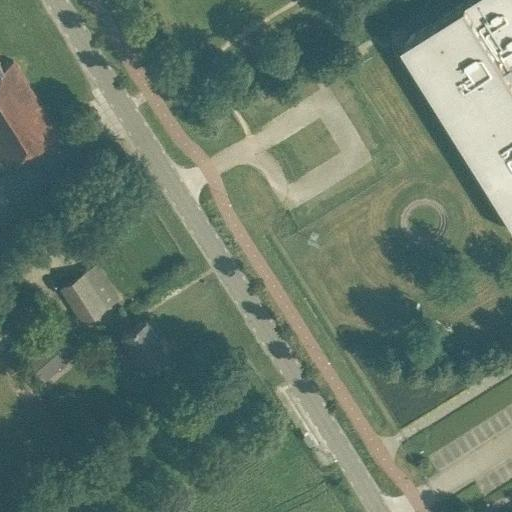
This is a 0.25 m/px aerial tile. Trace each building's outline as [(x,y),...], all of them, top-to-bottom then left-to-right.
[(427,75),(504,200),(506,198),(508,204),(511,207),(511,208),(511,210),(511,211),(511,0),(465,0),(404,39),(420,65),(422,64),(425,70),(429,74),(427,75)] [(3,66),(0,60),(0,158),(4,165),(58,131),(13,59),(3,66)] [(257,89),(263,98),(273,92),(267,83),(257,89)] [(62,283),(85,319),(119,298),(96,262),(62,283)] [(0,313),(0,327),(4,333),(35,305),(24,292),(0,313)] [(73,349),(41,312),(10,340),(41,376),(73,349)] [(120,334),(144,370),(169,354),(146,317),(120,334)]
